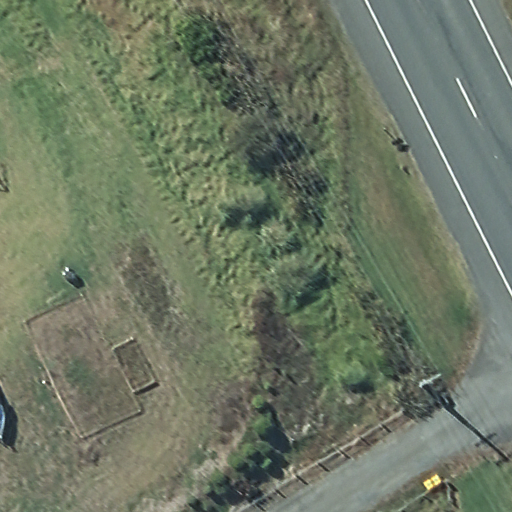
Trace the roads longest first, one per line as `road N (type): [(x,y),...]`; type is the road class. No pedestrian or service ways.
road 1 (track): [(275,511),(511,390)]
road 2 (primary): [(511,183),(418,0)]
